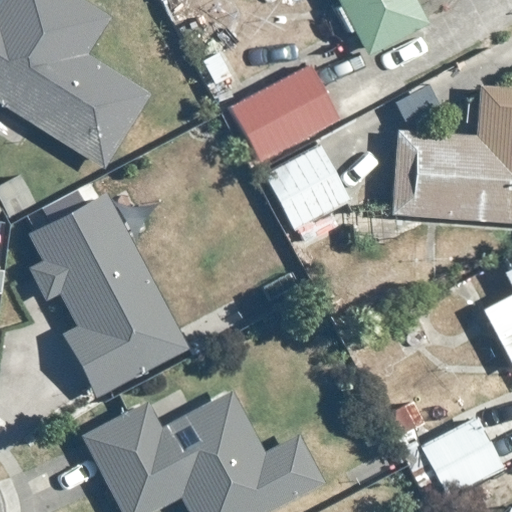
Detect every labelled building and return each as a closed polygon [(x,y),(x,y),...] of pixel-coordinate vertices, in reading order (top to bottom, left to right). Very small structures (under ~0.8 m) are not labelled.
[(106,16),(81,0),(0,0),(0,104),(100,169),(146,97),(81,54),(106,16)] [(336,0),(366,55),(424,23),(411,0),(336,0)] [(511,103),(475,102),(473,139),(387,134),(383,215),(511,221),(511,103)] [(260,172),(289,229),(298,248),(342,226),(332,207),(346,200),(318,143),(260,172)] [(183,350),(103,192),(17,235),(44,288),(50,285),(71,326),(59,332),(92,396),(183,350)] [(511,267),(510,269),(511,273),(511,281),(474,300),(511,373),(511,267)] [(256,446),(228,390),(157,425),(145,402),(79,434),(117,511),(149,511),(179,497),(185,511),(267,511),(316,488),(287,430),(256,446)] [(500,469),(477,414),(397,448),(420,504),(500,469)]
